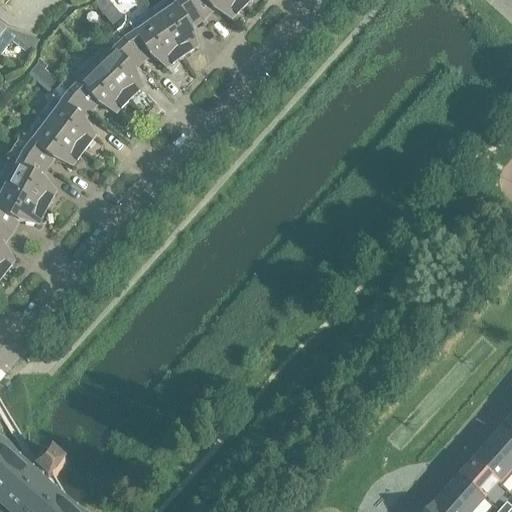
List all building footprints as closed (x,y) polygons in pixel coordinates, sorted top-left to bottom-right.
[(162,0),(163,1),(149,11),(182,59),(197,48),(191,28),(189,25),(200,18),(185,0),(162,0)] [(185,0),(200,18),(210,8),(213,11),(231,21),(245,8),(236,0),(185,0)] [(236,0),(245,8),(252,0),(236,0)] [(121,29),(116,33),(139,60),(148,53),(150,57),(167,69),(182,59),(149,11),(134,21),(133,19),(128,16),(125,17),(124,23),(121,29)] [(14,38),(0,26),(0,54),(1,56),(14,38)] [(102,48),(89,60),(129,102),(143,89),(133,70),(131,67),(139,60),(116,33),(112,37),(106,39),(99,37),(99,41),(100,46),(102,48)] [(129,102),(89,60),(76,72),(74,70),(69,69),(66,69),(67,76),(64,82),(61,86),(87,110),(94,102),(97,105),(115,115),(129,102)] [(44,97),(46,102),(48,103),(37,117),(84,153),(95,138),(83,121),(80,118),(87,110),(61,86),(57,91),(51,94),(44,94),(44,97)] [(84,153),(37,117),(27,131),(25,130),(20,129),(16,130),(18,136),(17,143),(13,148),(43,166),(50,158),(53,160),(72,168),(84,153)] [(43,166),(13,148),(11,152),(5,157),(0,157),(0,162),(2,165),(4,166),(0,173),(0,185),(47,210),(56,193),(41,178),(38,176),(43,166)] [(47,210),(0,185),(0,227),(7,233),(14,220),(17,222),(38,226),(47,210)] [(0,241),(7,233),(0,227),(0,275),(3,278),(14,263),(2,246),(0,243),(0,241)] [(511,469),(511,441),(501,432),(487,448),(511,469)] [(77,511),(8,449),(3,446),(0,444),(0,511),(77,511)] [(511,475),(511,469),(487,448),(474,462),(502,487),(511,475)] [(52,451),(40,461),(36,469),(48,480),(56,476),(65,462),(52,451)] [(502,487),(474,462),(460,477),(484,499),(497,485),(501,488),(502,487)] [(472,511),(484,499),(460,477),(446,493),(467,511),(472,511)] [(467,511),(446,493),(433,508),(438,511),(467,511)]
